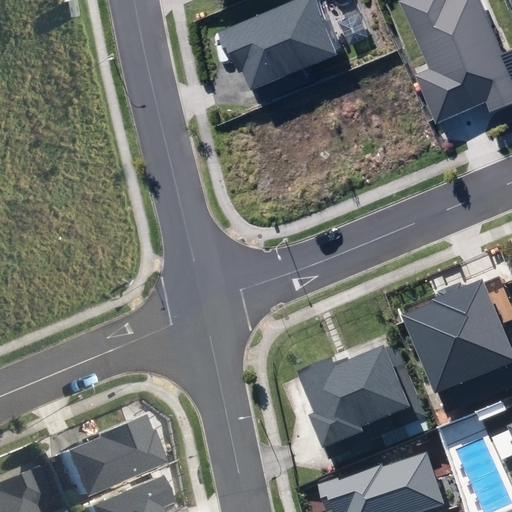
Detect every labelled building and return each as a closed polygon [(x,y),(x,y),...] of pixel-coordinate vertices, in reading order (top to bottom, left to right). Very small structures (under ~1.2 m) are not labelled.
[(330,0),(275,0),(227,20),(245,66),(253,62),(266,92),(312,73),(306,60),(348,43),(330,0)] [(490,95),(493,103),(511,95),(511,57),(488,0),(408,0),(433,60),(422,65),(443,115),(490,95)] [(511,383),(511,324),(491,277),(412,311),(454,409),(511,383)] [(431,412),(401,338),(347,360),(344,353),(308,368),(324,406),(317,409),(334,451),(431,412)] [(89,434),(57,447),(75,491),(158,458),(144,425),(141,426),(134,411),(87,430),(89,434)] [(389,457),(324,479),(333,505),(340,503),(343,511),(348,511),(351,511),(408,511),(450,498),(432,446),(390,460),(389,457)] [(0,511),(38,511),(34,502),(51,495),(36,460),(0,474),(0,511)] [(154,470),(78,501),(82,511),(155,511),(151,502),(164,496),(154,470)]
